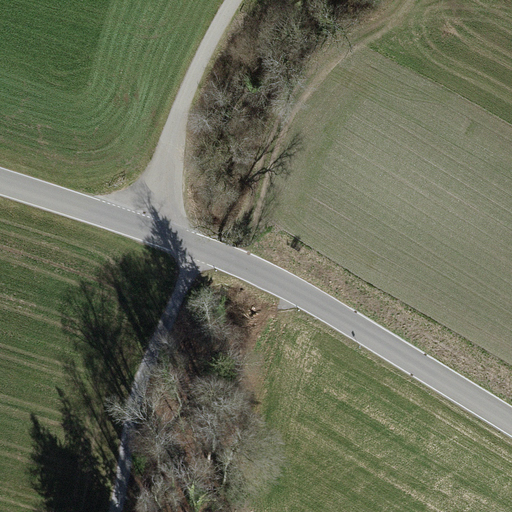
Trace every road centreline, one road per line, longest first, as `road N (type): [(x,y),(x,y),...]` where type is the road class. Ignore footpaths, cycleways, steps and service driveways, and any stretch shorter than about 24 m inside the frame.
road 1 (tertiary): [(0,182),(239,262),(511,421)]
road 2 (track): [(112,511),(148,368),(195,245)]
road 3 (track): [(239,262),(272,127),(318,64),(366,38)]
road 4 (track): [(235,0),(206,43),(140,226)]
